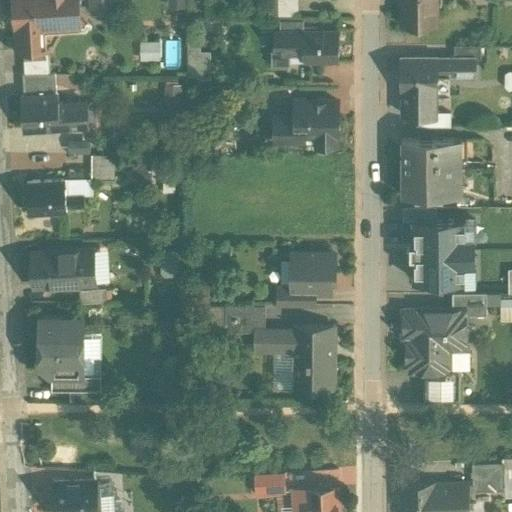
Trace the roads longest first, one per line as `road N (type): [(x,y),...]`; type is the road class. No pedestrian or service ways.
road 1 (residential): [(372,511),(369,0)]
road 2 (residential): [(16,511),(0,238)]
